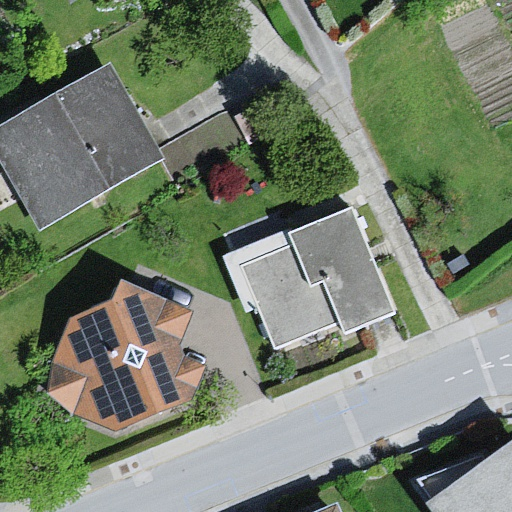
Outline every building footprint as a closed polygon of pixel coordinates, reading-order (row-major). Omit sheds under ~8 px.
[(57,0),(68,20),(98,0),(57,0)] [(108,79),(0,133),(0,174),(9,190),(7,198),(31,238),(166,170),(108,79)] [(352,219),(218,267),(235,312),(252,315),(271,362),(332,339),(341,347),(397,325),(352,219)] [(125,292),(113,318),(69,332),(45,387),(50,410),(74,433),(111,449),(195,414),(207,377),(181,362),(196,322),(125,292)] [(511,511),(511,439),(419,505),(423,511),(511,511)]
